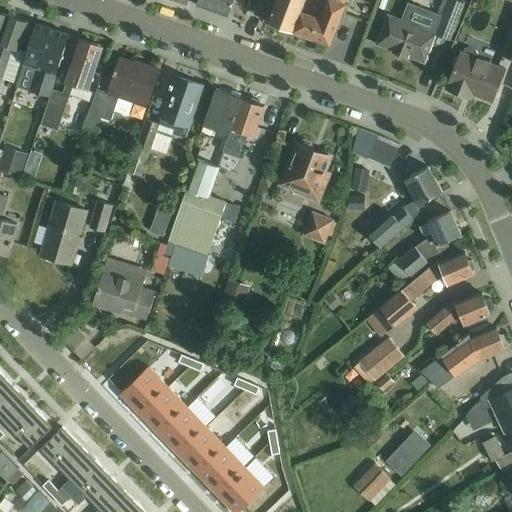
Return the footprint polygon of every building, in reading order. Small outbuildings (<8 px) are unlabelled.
[(198,0),(196,5),(229,16),(234,0),(198,0)] [(276,0),(269,19),(271,20),(273,25),(281,28),(285,26),(295,29),(315,37),(328,0),(276,0)] [(328,0),(315,37),(331,43),(341,17),(343,16),(346,9),(345,6),(346,3),(344,2),(345,0),(328,0)] [(389,15),(378,43),(394,49),(393,51),(398,53),(399,51),(404,53),(403,55),(408,57),(409,55),(424,62),(435,34),(450,40),(465,2),(458,0),(444,0),(439,14),(408,2),(401,20),(389,15)] [(28,21),(7,14),(0,35),(0,76),(1,77),(17,83),(23,63),(26,52),(18,50),(28,21)] [(68,33),(35,23),(26,52),(23,63),(38,68),(32,88),(51,93),(53,86),(56,74),(68,33)] [(511,58),(511,28),(503,55),(511,58)] [(58,129),(74,83),(90,88),(104,45),(81,38),(64,91),(55,87),(42,123),(58,129)] [(493,102),(506,69),(477,57),(478,54),(477,50),(468,47),(465,48),(463,52),(461,51),(446,88),(465,96),(467,91),(493,102)] [(87,118),(83,128),(94,132),(98,122),(99,122),(101,118),(109,121),(113,118),(116,110),(121,112),(122,116),(126,117),(129,115),(135,100),(146,104),(159,69),(142,63),(141,65),(120,58),(108,91),(97,87),(87,118)] [(147,118),(136,148),(128,172),(140,176),(148,152),(149,153),(157,132),(171,137),(173,133),(186,137),(205,84),(176,74),(159,122),(147,118)] [(240,101),(241,97),(217,89),(205,124),(230,133),(231,133),(241,102),(240,101)] [(254,136),(265,105),(241,97),(240,101),(241,102),(231,133),(230,133),(224,151),(223,151),(240,157),(249,134),(254,136)] [(378,138),(369,156),(390,165),(398,147),(378,138)] [(287,172),(282,184),(296,189),(295,190),(320,199),(330,172),(326,171),(331,155),(314,149),(312,142),(304,139),(298,143),(287,172)] [(27,153),(6,146),(0,163),(0,167),(20,174),(27,153)] [(197,158),(192,174),(214,182),(220,166),(219,166),(197,158)] [(417,200),(404,207),(370,237),(380,248),(389,239),(414,218),(426,208),(422,203),(442,191),(429,166),(406,179),(417,200)] [(356,168),(352,188),(365,191),(369,171),(356,168)] [(214,182),(192,174),(169,242),(207,256),(211,246),(226,201),(210,195),(214,182)] [(0,251),(8,254),(17,224),(1,220),(7,197),(0,194),(0,251)] [(350,198),(350,209),(365,209),(365,198),(350,198)] [(72,264),(88,211),(57,201),(41,255),(72,264)] [(105,232),(113,205),(100,201),(91,227),(105,232)] [(335,220),(312,210),(302,235),(325,244),(335,220)] [(433,234),(416,246),(389,268),(402,283),(412,275),(433,256),(448,245),(446,240),(461,234),(451,210),(427,221),(433,234)] [(156,219),(151,231),(164,235),(168,223),(156,219)] [(160,244),(153,267),(165,270),(169,256),(163,254),(166,246),(160,244)] [(438,259),(379,309),(394,327),(417,307),(411,300),(443,273),(448,285),(474,274),(473,270),(475,267),(472,259),(468,259),(465,252),(440,263),(438,259)] [(109,257),(104,273),(95,302),(122,311),(122,310),(141,316),(151,290),(142,287),(148,270),(109,257)] [(222,303),(243,311),(251,287),(230,279),(222,303)] [(455,298),(427,321),(437,332),(460,313),(465,324),(490,314),(489,311),(492,307),(489,299),(484,299),(481,292),(456,302),(455,298)] [(324,300),(333,309),(340,303),(331,293),(324,300)] [(441,353),(420,370),(434,384),(453,369),(456,372),(457,374),(479,358),(505,347),(503,343),(506,340),(503,333),(499,333),(496,326),(470,336),(469,332),(441,353)] [(369,385),(374,380),(376,382),(405,357),(389,337),(359,362),(353,367),(369,385)] [(182,354),(179,362),(190,366),(194,359),(182,354)] [(194,359),(190,366),(202,371),(205,363),(194,359)] [(149,366),(121,394),(141,414),(169,387),(149,366)] [(0,371),(0,417),(1,418),(24,397),(0,371)] [(388,373),(379,381),(386,389),(395,381),(388,373)] [(423,373),(412,382),(419,390),(430,381),(423,373)] [(238,377),(235,385),(246,389),(249,382),(238,377)] [(504,378),(480,397),(482,402),(489,399),(504,433),(510,430),(511,429),(511,389),(510,391),(504,378)] [(249,382),(246,389),(257,394),(260,386),(249,382)] [(169,387),(141,414),(160,434),(188,407),(169,387)] [(24,397),(1,418),(30,449),(53,428),(24,397)] [(188,407),(160,434),(179,454),(207,426),(188,407)] [(63,426),(41,448),(70,479),(93,457),(63,426)] [(207,426),(179,454),(198,474),(226,446),(207,426)] [(276,429),(269,430),(271,442),(279,441),(276,429)] [(511,451),(495,459),(502,470),(511,465),(511,429),(510,430),(511,434),(511,451)] [(495,437),(483,442),(482,443),(491,461),(504,455),(495,437)] [(279,441),(271,442),(273,454),(281,453),(279,441)] [(226,446),(198,474),(217,494),(246,466),(226,446)] [(403,448),(392,459),(404,471),(415,459),(403,448)] [(93,457),(70,479),(99,508),(121,487),(93,457)] [(376,463),(354,485),(370,501),(388,482),(392,478),(376,463)] [(246,466),(217,494),(235,511),(239,511),(266,487),(265,486),(247,467),(246,466)] [(269,473),(262,479),(284,504),(291,498),(269,473)] [(27,477),(18,486),(29,497),(38,488),(27,477)] [(49,479),(43,485),(53,495),(59,490),(49,479)] [(145,511),(121,487),(99,508),(102,511),(145,511)] [(59,490),(53,495),(63,505),(69,500),(59,490)] [(50,501),(40,511),(55,511),(58,509),(50,501)]
